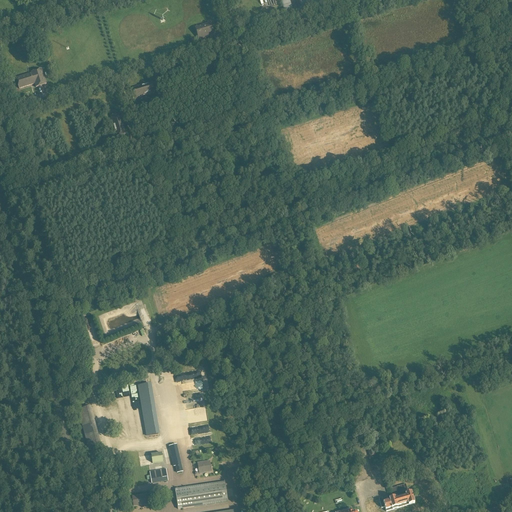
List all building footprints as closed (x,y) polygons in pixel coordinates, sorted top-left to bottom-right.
[(283,15),(293,12),(288,0),(278,0),(281,7),(283,15)] [(212,26),(211,23),(195,28),(199,40),(198,38),(201,37),(212,34),(212,36),(214,35),(212,29),(215,28),(214,25),(212,26)] [(42,69),(34,71),(33,72),(33,70),(31,71),(31,74),(16,78),(19,89),(35,84),(36,88),(46,84),(42,69)] [(155,92),(153,85),(152,83),(130,89),(133,100),(139,98),(139,97),(155,92)] [(128,144),(127,142),(125,134),(126,134),(122,120),(123,120),(122,114),(111,117),(114,127),(113,127),(115,133),(115,132),(117,137),(117,136),(118,139),(111,141),(113,148),(128,144)] [(152,383),(138,385),(147,436),(160,434),(152,383)] [(90,450),(102,447),(91,407),(79,410),(90,450)] [(177,445),(171,446),(174,460),(173,460),(174,466),(176,466),(177,473),(183,471),(177,445)] [(152,463),(163,461),(162,453),(151,455),(152,463)] [(210,461),(198,463),(200,473),(211,471),(210,461)] [(168,481),(166,469),(150,472),(151,475),(147,476),(148,480),(152,479),(152,483),(168,481)] [(225,483),(175,489),(178,509),(228,503),(225,483)] [(390,501),(386,502),(384,503),(382,498),(379,499),(382,508),(383,508),(384,508),(385,507),(386,511),(415,503),(411,492),(405,494),(406,496),(403,497),(402,492),(408,490),(406,484),(391,489),(393,495),(396,494),(396,496),(400,495),(401,498),(395,499),(395,497),(389,499),(390,501)] [(147,503),(145,494),(133,496),(134,505),(134,504),(138,504),(138,505),(147,503)]
